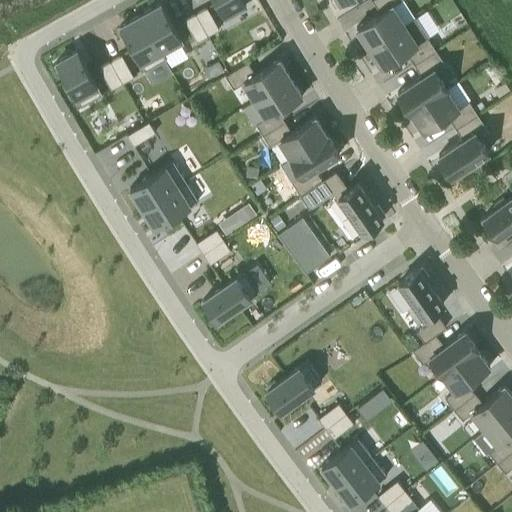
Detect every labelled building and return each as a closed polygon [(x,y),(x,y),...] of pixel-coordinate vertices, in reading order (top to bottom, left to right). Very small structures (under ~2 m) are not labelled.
[(216,0),(224,14),(246,3),(244,0),(216,0)] [(405,23),(392,4),(398,0),(372,0),(380,11),(356,27),(369,47),(405,23)] [(161,2),(140,14),(165,58),(166,58),(164,54),(183,43),(161,2)] [(207,6),(196,13),(208,34),(219,28),(207,6)] [(196,13),(184,19),(197,41),(208,34),(196,13)] [(140,14),(120,25),(144,70),(165,58),(140,14)] [(405,23),(369,47),(382,67),(406,51),(414,63),(436,49),(427,36),(417,42),(405,23)] [(57,63),(54,64),(59,73),(62,72),(80,105),(102,94),(77,49),(56,61),(57,63)] [(422,75),(397,91),(411,112),(447,88),(434,69),(444,62),(436,49),(414,63),(422,75)] [(121,54),(110,60),(122,82),(133,76),(121,54)] [(255,99),(291,76),(279,58),(255,73),(247,61),(225,75),(234,89),(244,83),(255,99)] [(110,60),(99,66),(111,88),(122,82),(110,60)] [(302,95),(291,76),(255,99),(266,117),(256,123),(263,134),(284,120),(278,110),(302,95)] [(447,88),(411,112),(424,131),(448,115),(455,127),(477,113),(469,99),(459,106),(447,88)] [(477,113),(455,127),(463,138),(438,154),(452,175),(465,167),(467,170),(477,163),(475,160),(488,151),(480,139),(488,130),(477,113)] [(284,120),(263,134),(270,145),(280,139),(290,156),(327,133),(315,115),(291,131),(284,120)] [(148,120),(127,133),(134,144),(155,131),(148,120)] [(326,133),(290,156),(302,174),(291,181),(300,194),(322,179),(314,168),(339,152),(326,133)] [(173,160),(130,186),(142,206),(186,180),(173,160)] [(248,166),(247,176),(257,177),(258,167),(248,166)] [(335,170),(314,185),(300,195),(309,207),(323,198),(332,191),(337,198),(338,197),(362,231),(383,217),(382,216),(385,214),(378,204),(375,206),(374,205),(374,204),(367,194),(367,195),(358,182),(348,189),(335,170)] [(186,180),(142,206),(155,227),(198,200),(186,180)] [(496,207),(483,216),(497,236),(511,225),(511,195),(505,200),(503,197),(493,204),(496,207)] [(222,217),(228,229),(260,212),(253,200),(222,217)] [(278,213),(270,219),(277,230),(286,224),(278,213)] [(305,270),(329,253),(302,215),(277,232),(305,270)] [(216,228),(196,241),(203,252),(223,239),(216,228)] [(223,239),(203,252),(210,263),(230,249),(223,239)] [(195,259),(175,271),(187,289),(206,276),(195,259)] [(429,276),(422,266),(419,268),(418,267),(398,282),(422,316),(422,317),(426,324),(417,330),(424,341),(435,333),(445,326),(434,310),(443,303),(434,290),(435,290),(428,280),(427,280),(426,278),(429,276)] [(245,270),(203,299),(216,319),(218,318),(220,320),(228,315),(227,312),(258,291),(245,270)] [(435,333),(424,341),(412,349),(423,362),(430,357),(443,374),(477,349),(478,348),(464,330),(444,345),(435,333)] [(477,349),(443,374),(455,390),(446,397),(454,408),(474,392),(467,383),(490,366),(477,349)] [(268,388),(266,390),(280,409),(321,380),(307,360),(276,382),(274,380),(266,386),(268,388)] [(474,392),(454,408),(462,419),(472,411),(485,428),(511,405),(511,393),(504,383),(482,401),(474,392)] [(383,405),(392,399),(383,386),(374,393),(383,405)] [(338,402),(318,417),(326,427),(346,412),(338,402)] [(511,405),(485,428),(498,444),(488,452),(497,461),(511,449),(511,438),(510,436),(511,433),(511,405)] [(346,412),(326,427),(333,437),(353,422),(346,412)] [(358,437),(321,464),(336,483),(372,455),(358,437)] [(511,466),(511,449),(497,461),(505,472),(511,466)] [(372,455),(336,483),(350,502),(387,474),(372,455)] [(397,479),(377,494),(385,504),(405,489),(397,479)] [(405,489),(385,504),(391,511),(395,511),(412,499),(405,489)]
